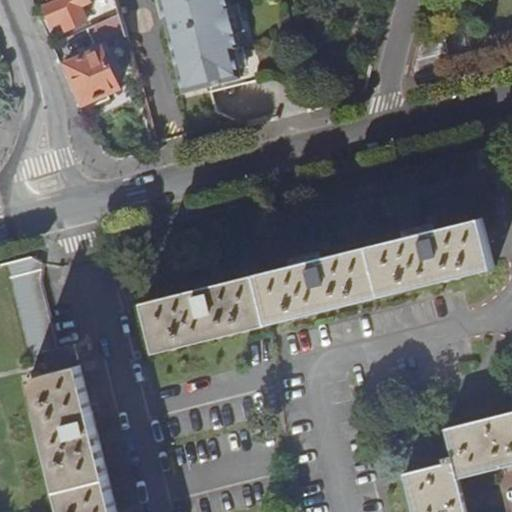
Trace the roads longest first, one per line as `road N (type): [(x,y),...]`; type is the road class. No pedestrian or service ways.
road 1 (tertiary): [(380,128),(86,200)]
road 2 (tertiary): [(34,64),(28,131),(13,171),(18,216)]
road 3 (tertiary): [(86,200),(63,157),(46,71),(34,64)]
road 4 (tertiary): [(511,94),(380,128)]
road 5 (residential): [(380,128),(412,0)]
